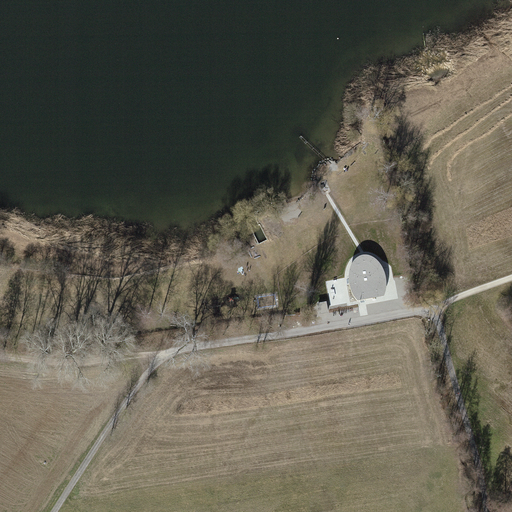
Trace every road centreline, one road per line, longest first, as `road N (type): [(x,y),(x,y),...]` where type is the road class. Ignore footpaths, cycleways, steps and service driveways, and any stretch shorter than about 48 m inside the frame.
road 1 (track): [(434,310),(162,353)]
road 2 (track): [(487,511),(434,310)]
road 3 (track): [(162,353),(54,511)]
road 4 (track): [(162,353),(65,361),(0,355)]
